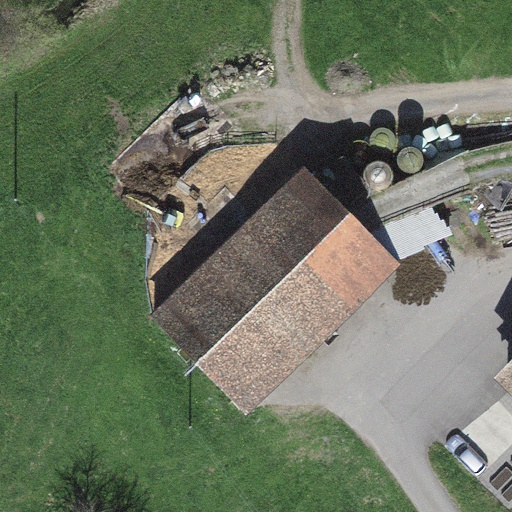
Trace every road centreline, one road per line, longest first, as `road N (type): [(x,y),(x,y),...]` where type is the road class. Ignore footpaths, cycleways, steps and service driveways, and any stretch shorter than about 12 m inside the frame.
road 1 (track): [(290,0),(264,122),(366,134),(511,120)]
road 2 (track): [(511,272),(377,418)]
